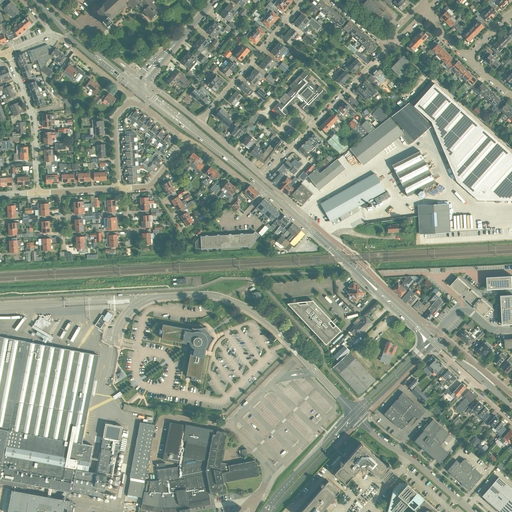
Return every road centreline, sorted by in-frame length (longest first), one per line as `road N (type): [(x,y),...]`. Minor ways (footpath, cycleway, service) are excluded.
road 1 (residential): [(438,332),(300,211)]
road 2 (residential): [(260,175),(388,48)]
road 3 (tertiary): [(416,327),(296,216)]
road 4 (residential): [(199,122),(305,0)]
road 5 (unclassified): [(472,511),(357,416)]
road 6 (residential): [(36,194),(33,119),(6,52)]
road 7 (tertiary): [(353,411),(265,511)]
road 8 (tertiary): [(272,511),(357,416)]
